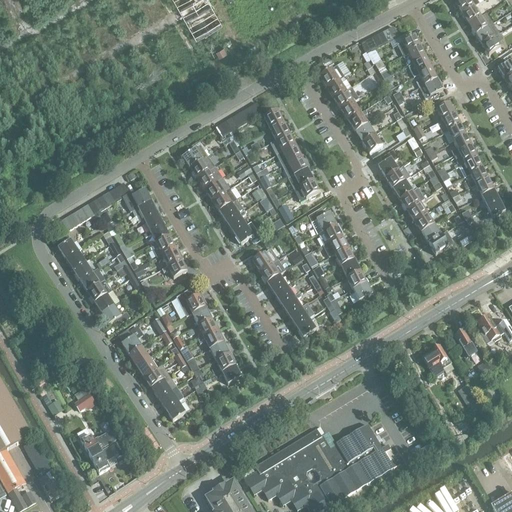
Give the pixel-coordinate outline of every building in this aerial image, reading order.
[(209,0),(175,0),(185,18),(192,15),(191,13),(210,2),(209,0)] [(476,0),(464,0),(460,3),(453,8),(456,12),(457,10),(462,17),(474,9),(480,5),(476,0)] [(481,19),(480,19),(474,9),(462,17),(468,27),(481,19)] [(480,19),(481,19),(468,27),(475,37),(493,26),(486,15),(480,19)] [(481,47),(494,39),(499,36),(493,26),(475,37),(481,47)] [(393,29),(387,32),(393,43),(399,40),(393,29)] [(393,43),(387,32),(382,34),(388,45),(393,43)] [(382,34),(377,37),(383,48),(388,45),(382,34)] [(488,58),(500,50),(498,45),(503,42),(499,36),(494,39),(481,47),(488,58)] [(377,37),(372,40),(377,51),(383,48),(377,37)] [(415,38),(402,44),(397,47),(403,58),(408,56),(407,55),(420,49),(415,38)] [(377,51),(372,40),(367,43),(372,53),(377,51)] [(367,43),(361,46),(367,56),(372,53),(367,43)] [(407,55),(408,56),(413,66),(426,60),(420,49),(407,55)] [(431,70),(426,60),(413,66),(408,69),(413,79),(418,77),(431,70)] [(367,72),(372,70),(368,63),(364,66),(367,72)] [(378,71),(384,68),(381,63),(375,66),(378,71)] [(497,71),(504,82),(511,76),(511,67),(509,63),(497,71)] [(332,71),(319,80),(326,91),(339,82),(344,79),(337,68),(332,71)] [(437,81),(431,70),(418,77),(422,83),(417,86),(419,90),(437,81)] [(387,73),(381,76),(384,82),(390,78),(387,73)] [(393,83),(390,78),(384,82),(386,87),(393,83)] [(344,79),(339,82),(326,91),(333,102),(347,93),(341,85),(346,82),(344,79)] [(370,80),(364,83),(370,92),(375,88),(370,80)] [(442,92),(437,81),(419,90),(427,106),(438,100),(436,96),(442,92)] [(341,113),(354,104),(359,101),(351,90),(347,93),(333,102),(341,113)] [(399,94),(393,97),(396,103),(402,99),(399,94)] [(387,106),(392,104),(388,97),(384,100),(387,106)] [(402,99),(396,103),(399,108),(405,104),(402,99)] [(441,103),(429,110),(432,115),(437,112),(442,123),(455,116),(449,105),(444,108),(441,103)] [(361,115),(354,104),(341,113),(348,124),(361,115)] [(257,119),(263,115),(257,105),(251,108),(257,119)] [(252,122),(257,119),(251,108),(246,111),(252,122)] [(252,122),(246,111),(241,114),(247,125),(252,122)] [(269,132),(283,124),(277,112),(263,120),(269,132)] [(247,125),(241,114),(236,117),(242,128),(247,125)] [(402,121),(398,114),(393,117),(397,123),(401,121),(402,121)] [(368,126),(361,115),(348,124),(355,135),(368,126)] [(461,127),(455,116),(442,123),(437,126),(443,137),(448,134),(461,127)] [(236,117),(231,120),(237,131),(242,128),(236,117)] [(231,120),(226,123),(232,134),(237,131),(231,120)] [(226,123),(221,126),(227,137),(232,134),(226,123)] [(289,136),(283,124),(269,132),(275,143),(289,136)] [(215,130),(217,133),(222,140),(227,137),(221,126),(215,130)] [(375,137),(368,126),(355,135),(362,146),(375,137)] [(453,145),(466,138),(461,127),(448,134),(453,145)] [(419,128),(413,132),(416,137),(422,133),(419,128)] [(410,137),(406,130),(402,133),(406,139),(410,137)] [(240,137),(237,131),(232,134),(236,140),(240,137)] [(425,139),(422,133),(416,137),(419,142),(425,139)] [(233,142),(229,136),(225,138),(229,145),(233,142)] [(281,155),(295,148),(289,136),(275,143),(270,146),(276,158),(281,155)] [(370,157),(383,148),(375,137),(362,146),(370,157)] [(472,149),(466,138),(453,145),(456,151),(451,153),(454,158),(459,155),(472,149)] [(235,146),(231,149),(235,156),(239,153),(235,146)] [(190,171),(202,162),(208,158),(200,147),(195,151),(182,160),(190,171)] [(301,159),(295,148),(281,155),(287,166),(301,159)] [(431,149),(425,153),(428,158),(434,154),(431,149)] [(477,160),(472,149),(459,155),(462,161),(457,164),(458,166),(454,168),(455,171),(459,169),(464,166),(477,160)] [(239,163),(243,160),(239,153),(235,156),(239,163)] [(377,169),(385,180),(398,172),(393,164),(398,161),(393,153),(381,160),(384,165),(377,169)] [(252,154),(250,156),(246,158),(245,159),(250,166),(257,162),(252,154)] [(437,159),(434,154),(428,158),(431,163),(437,159)] [(208,158),(202,162),(190,171),(197,182),(210,173),(215,169),(208,158)] [(301,159),(287,166),(293,178),(307,171),(301,159)] [(464,180),(470,177),(483,171),(477,160),(464,166),(459,169),(464,180)] [(253,170),(256,176),(261,173),(257,167),(253,170)] [(215,169),(210,173),(197,182),(204,192),(222,180),(215,169)] [(250,169),(243,172),(246,177),(253,174),(250,169)] [(385,180),(392,191),(405,183),(409,180),(410,179),(403,169),(398,172),(385,180)] [(443,170),(437,174),(440,179),(446,175),(443,170)] [(294,193),(313,183),(307,171),(293,178),(288,181),(294,193)] [(488,181),(483,171),(470,177),(473,182),(467,185),(470,191),(475,188),(488,181)] [(446,175),(440,179),(443,184),(449,181),(446,175)] [(229,191),(222,180),(204,192),(212,203),(229,191)] [(494,192),(488,181),(475,188),(481,199),(494,192)] [(262,185),(266,192),(270,189),(266,183),(262,185)] [(319,194),(313,183),(294,193),(296,196),(301,193),(306,202),(319,194)] [(392,191),(399,202),(412,194),(405,183),(392,191)] [(123,185),(118,188),(125,199),(130,196),(123,185)] [(442,190),(439,185),(433,188),(436,193),(442,190)] [(125,199),(118,188),(113,191),(120,202),(125,199)] [(120,202),(113,191),(108,194),(115,205),(120,202)] [(215,208),(219,214),(227,208),(237,202),(229,191),(212,203),(215,208)] [(257,204),(264,199),(259,191),(252,196),(257,204)] [(399,202),(403,208),(406,213),(419,205),(424,202),(417,191),(412,194),(399,202)] [(456,191),(449,195),(452,200),(459,197),(456,191)] [(131,199),(133,202),(138,211),(151,204),(145,192),(131,199)] [(488,208),(499,203),(494,192),(481,199),(486,209),(488,208)] [(115,205),(108,194),(103,198),(110,208),(115,205)] [(269,197),(273,204),(277,202),(273,195),(269,197)] [(449,202),(445,195),(439,198),(443,205),(449,202)] [(459,197),(452,200),(455,205),(462,202),(459,197)] [(103,198),(98,201),(105,211),(110,208),(103,198)] [(266,200),(259,204),(266,214),(273,210),(266,200)] [(98,201),(93,204),(100,214),(105,211),(98,201)] [(227,208),(219,214),(226,225),(239,216),(239,217),(244,213),(237,202),(227,208)] [(273,204),(275,208),(277,211),(281,209),(277,202),(273,204)] [(502,208),(499,203),(488,208),(486,209),(492,221),(505,214),(502,209),(502,208)] [(100,214),(93,204),(88,207),(94,218),(97,216),(100,214)] [(144,222),(157,215),(158,215),(155,208),(153,208),(151,204),(138,211),(144,222)] [(414,224),(427,216),(419,205),(406,213),(414,224)] [(94,218),(88,207),(82,210),(89,221),(94,218)] [(89,221),(82,210),(77,214),(83,224),(89,221)] [(277,216),(273,210),(269,213),(272,219),(277,216)] [(317,237),(318,237),(336,227),(330,215),(325,218),(321,210),(308,219),(317,237)] [(468,212),(461,216),(465,221),(471,218),(468,212)] [(77,214),(72,217),(78,227),(83,224),(77,214)] [(149,234),(163,227),(157,215),(144,222),(149,234)] [(239,217),(239,216),(226,225),(233,236),(246,227),(239,217)] [(427,216),(414,224),(421,235),(434,227),(427,216)] [(72,217),(67,220),(73,230),(78,227),(72,217)] [(462,225),(458,218),(454,221),(457,227),(462,225)] [(471,218),(465,221),(468,226),(474,223),(471,218)] [(67,220),(61,223),(68,233),(73,230),(67,220)] [(251,223),(247,226),(255,237),(259,234),(251,223)] [(114,232),(112,229),(110,225),(106,227),(108,233),(111,238),(113,238),(118,236),(114,232)] [(169,239),(163,227),(149,234),(155,246),(169,239)] [(241,247),(254,239),(246,227),(233,236),(241,247)] [(324,248),(342,239),(344,238),(340,231),(338,232),(336,227),(318,237),(324,248)] [(428,246),(441,237),(434,227),(421,235),(428,246)] [(447,234),(441,237),(428,246),(435,257),(454,245),(447,234)] [(470,234),(457,242),(462,250),(475,242),(470,234)] [(121,242),(118,235),(118,236),(113,238),(117,245),(121,242)] [(64,246),(58,250),(65,261),(78,253),(71,242),(68,237),(61,241),(64,246)] [(299,238),(294,241),(298,247),(302,245),(303,244),(299,238)] [(106,242),(110,248),(114,245),(111,239),(106,242)] [(156,260),(161,257),(175,250),(169,239),(155,246),(151,248),(156,260)] [(324,249),(329,246),(334,257),(348,250),(342,239),(324,248),(324,249)] [(110,248),(113,254),(118,251),(114,245),(110,248)] [(167,269),(181,262),(175,250),(161,257),(167,269)] [(340,269),(354,262),(348,250),(334,257),(340,269)] [(85,264),(78,253),(65,261),(73,272),(85,264)] [(127,261),(131,259),(132,259),(128,253),(123,256),(127,261)] [(298,253),(289,258),(295,267),(303,261),(298,253)] [(265,255),(252,264),(260,275),(272,266),(265,255)] [(121,256),(116,259),(120,266),(125,263),(121,256)] [(311,260),(307,262),(311,269),(316,267),(311,260)] [(164,275),(169,272),(173,281),(187,274),(181,262),(167,269),(162,272),(164,275)] [(354,262),(340,269),(346,281),(360,274),(354,262)] [(80,283),(93,275),(85,264),(73,272),(80,283)] [(134,264),(129,266),(133,273),(138,270),(134,264)] [(280,277),(272,266),(260,275),(267,286),(280,277)] [(127,267),(122,270),(126,277),(131,274),(127,267)] [(146,276),(142,268),(138,270),(133,273),(137,280),(146,276)] [(320,271),(314,274),(317,279),(323,276),(320,271)] [(352,292),(366,285),(360,274),(346,281),(352,292)] [(87,294),(100,286),(100,285),(93,275),(80,283),(87,294)] [(287,288),(280,277),(267,286),(274,297),(287,288)] [(317,284),(313,278),(308,280),(312,286),(317,284)] [(329,289),(323,278),(318,281),(324,292),(325,292),(329,289)] [(141,290),(135,280),(130,283),(136,293),(141,290)] [(145,283),(141,285),(145,292),(149,289),(145,283)] [(94,305),(107,297),(108,296),(109,295),(110,292),(109,289),(108,286),(105,285),(102,284),(100,285),(100,286),(87,294),(94,305)] [(316,292),(320,290),(317,284),(312,286),(316,292)] [(372,297),(366,285),(352,292),(358,304),(372,297)] [(287,288),(274,297),(281,307),(294,299),(287,288)] [(192,317),(205,310),(207,309),(204,301),(201,302),(199,298),(194,300),(189,291),(176,300),(186,320),(192,317)] [(300,295),(294,299),(281,307),(289,318),(301,310),(297,303),(302,299),(300,295)] [(331,295),(328,297),(326,298),(328,300),(330,304),(335,302),(331,295)] [(102,316),(114,307),(107,297),(94,305),(102,316)] [(331,306),(330,304),(328,300),(323,303),(327,309),(331,306)] [(339,308),(335,302),(330,304),(331,306),(334,311),(339,308)] [(301,310),(289,318),(296,329),(309,321),(314,317),(307,306),(301,310)] [(109,327),(116,322),(120,327),(130,320),(126,315),(121,318),(114,307),(102,316),(109,327)] [(165,316),(161,310),(157,312),(161,319),(165,316)] [(205,310),(192,317),(198,328),(211,322),(205,310)] [(167,316),(161,319),(167,329),(172,326),(167,316)] [(479,323),(477,324),(484,334),(481,336),(487,346),(503,336),(509,345),(511,342),(511,332),(506,323),(494,330),(487,318),(483,321),(481,321),(479,322),(479,323)] [(316,332),(309,321),(296,329),(304,340),(316,332)] [(204,340),(217,333),(211,322),(198,328),(204,340)] [(159,337),(164,334),(161,328),(156,330),(159,337)] [(131,333),(134,338),(122,346),(129,357),(142,349),(137,341),(143,337),(138,329),(131,333)] [(466,359),(468,361),(477,356),(463,332),(454,338),(466,359)] [(210,352),(223,345),(225,344),(221,337),(219,338),(217,333),(204,340),(210,352)] [(185,349),(178,338),(173,341),(180,352),(185,349)] [(172,345),(169,339),(164,342),(168,348),(172,345)] [(179,356),(172,345),(168,348),(174,359),(179,356)] [(229,357),(223,345),(210,352),(216,363),(229,357)] [(422,359),(434,378),(437,379),(443,376),(443,372),(443,371),(450,366),(447,361),(448,361),(439,348),(431,353),(422,359)] [(149,360),(142,349),(129,357),(137,368),(149,360)] [(186,367),(179,356),(174,359),(181,370),(186,367)] [(184,359),(187,364),(193,360),(190,356),(184,359)] [(235,368),(229,357),(216,363),(222,375),(235,368)] [(144,379),(162,367),(156,371),(151,363),(155,361),(153,358),(149,360),(137,368),(144,379)] [(477,369),(483,380),(492,375),(486,364),(477,369)] [(151,390),(164,382),(169,378),(162,367),(144,379),(151,390)] [(190,370),(193,375),(199,371),(197,367),(190,370)] [(241,380),(235,368),(222,375),(228,387),(241,380)] [(43,377),(35,381),(41,391),(48,387),(43,377)] [(164,382),(151,390),(158,401),(171,393),(176,389),(169,378),(164,382)] [(195,381),(198,387),(203,384),(199,378),(195,381)] [(0,455),(6,453),(32,438),(0,380),(0,455)] [(200,390),(198,387),(195,381),(191,383),(196,392),(200,390)] [(207,391),(203,384),(198,387),(200,390),(202,393),(207,391)] [(475,418),(483,413),(484,413),(467,387),(458,393),(468,409),(469,408),(475,418)] [(54,417),(65,411),(53,389),(42,396),(54,417)] [(202,393),(200,390),(196,392),(195,392),(199,399),(204,396),(202,393)] [(166,412),(178,404),(178,403),(171,393),(158,401),(166,412)] [(89,396),(75,405),(80,413),(86,409),(88,413),(96,407),(89,396)] [(178,403),(178,404),(166,412),(173,423),(186,415),(180,407),(186,403),(184,400),(178,403)] [(300,511),(305,509),(307,511),(323,511),(331,508),(332,509),(400,467),(397,461),(391,465),(385,455),(390,452),(388,447),(382,451),(368,427),(360,432),(360,433),(331,450),(323,439),(321,440),(316,431),(255,469),(257,473),(244,481),(254,498),(262,493),(268,504),(277,499),(283,509),(291,504),(296,511),(300,511)] [(91,437),(90,437),(87,432),(78,437),(81,442),(81,443),(90,459),(100,453),(100,452),(95,443),(91,437)] [(112,433),(95,443),(100,452),(109,447),(114,444),(117,443),(112,433)] [(35,443),(24,450),(39,476),(51,469),(35,443)] [(119,466),(125,463),(114,444),(109,447),(109,448),(116,461),(119,466)] [(511,446),(500,454),(510,472),(511,471),(511,446)] [(99,476),(110,470),(107,466),(116,461),(109,448),(100,453),(90,459),(99,476)] [(0,480),(8,495),(16,491),(26,486),(6,453),(0,455),(0,480)] [(468,473),(403,511),(435,511),(477,487),(468,473)] [(46,479),(39,483),(51,504),(63,497),(54,483),(50,485),(46,479)] [(102,483),(87,489),(93,503),(108,497),(102,483)] [(224,487),(216,492),(213,494),(215,496),(207,501),(214,511),(249,511),(248,509),(249,509),(242,498),(241,498),(233,485),(226,489),(224,487)] [(16,491),(8,495),(17,511),(22,511),(36,504),(30,494),(20,499),(16,491)] [(492,511),(511,511),(511,495),(491,509),(492,511)]
